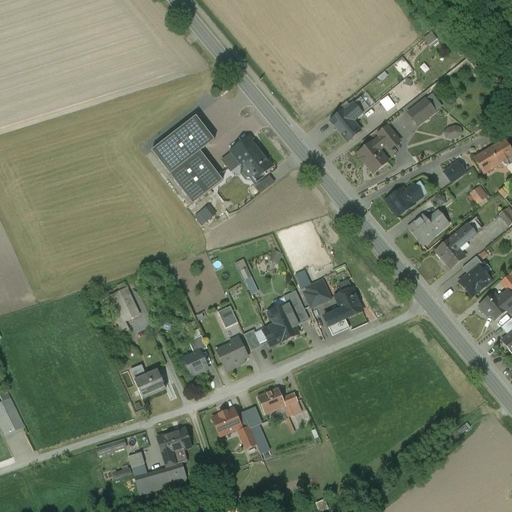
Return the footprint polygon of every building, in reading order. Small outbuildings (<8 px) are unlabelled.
[(426,37),(431,45),(440,40),(434,31),(426,37)] [(376,102),(369,93),(362,98),(365,102),(369,107),(376,102)] [(382,102),(390,112),(398,105),(390,96),(382,102)] [(425,101),(408,114),(417,126),(434,113),(425,101)] [(349,115),(345,109),(330,122),(347,143),(360,132),(351,122),(369,107),(365,102),(349,115)] [(214,141),(196,118),(152,152),(174,181),(204,157),(200,152),(214,141)] [(465,139),(464,127),(447,128),(448,140),(465,139)] [(386,128),(377,135),(379,138),(385,145),(387,148),(396,140),(386,128)] [(272,167),(249,138),(231,152),(245,170),(243,171),(242,174),(246,180),(250,180),(252,178),(254,181),(272,167)] [(371,143),(357,155),(360,158),(359,160),(363,164),(365,165),(373,174),(387,163),(377,150),(385,145),(379,138),(372,144),(371,143)] [(511,153),(504,141),(474,159),(483,175),(498,166),(499,169),(511,161),(511,153)] [(204,157),(174,181),(193,205),(223,181),(204,157)] [(457,163),(444,172),(452,184),(465,174),(457,163)] [(482,186),(472,195),(481,205),(491,197),(482,186)] [(414,187),(405,193),(402,189),(386,202),(397,217),(414,205),(413,204),(422,198),(414,187)] [(511,187),(503,187),(504,196),(511,196),(511,187)] [(209,207),(201,214),(208,222),(216,216),(209,207)] [(510,217),(505,211),(499,216),(509,228),(511,225),(511,216),(510,217)] [(427,223),(422,217),(407,230),(417,242),(433,229),(432,229),(442,220),(437,214),(427,223)] [(475,219),(434,253),(441,261),(442,260),(450,270),(464,258),(455,248),(464,241),(466,243),(481,230),(474,221),(476,219),(475,219)] [(476,258),(462,269),(467,276),(478,267),(478,268),(481,265),(476,258)] [(253,295),(261,292),(246,259),(239,263),(253,295)] [(467,276),(458,283),(471,298),(477,292),(478,293),(484,288),(484,287),(490,282),(478,268),(478,267),(467,276)] [(511,273),(500,283),(511,296),(511,294),(511,273)] [(345,292),(355,288),(351,280),(341,284),(345,292)] [(323,285),(302,295),(309,310),(330,300),(323,285)] [(126,290),(102,301),(119,339),(129,334),(123,323),(138,316),(126,290)] [(351,290),(334,297),(340,310),(345,320),(362,312),(358,304),(359,303),(357,298),(355,298),(351,290)] [(287,306),(277,311),(276,309),(268,313),(269,316),(267,316),(272,327),(262,332),(270,348),(281,342),(281,343),(298,335),(294,328),(298,327),(293,316),(303,311),(295,293),(283,298),(287,306)] [(494,295),(478,307),(483,314),(486,312),(493,321),(506,311),(508,314),(511,310),(511,302),(506,296),(499,302),(494,295)] [(230,308),(217,313),(225,330),(237,324),(230,308)] [(340,310),(323,318),(327,328),(345,320),(340,310)] [(511,318),(500,328),(507,337),(511,333),(511,318)] [(253,331),(243,336),(250,352),(261,347),(253,331)] [(511,333),(507,337),(501,343),(511,356),(511,355),(511,333)] [(201,337),(188,343),(194,355),(199,353),(207,350),(201,337)] [(237,339),(231,342),(232,345),(216,352),(226,372),(240,365),(238,362),(247,358),(237,339)] [(194,355),(183,360),(186,366),(183,367),(190,376),(191,376),(191,377),(207,370),(199,353),(194,355)] [(156,372),(142,378),(137,367),(129,370),(134,382),(133,382),(141,400),(164,390),(156,372)] [(277,389),(257,398),(265,416),(288,406),(297,403),(294,395),(282,400),(277,389)] [(2,402),(0,403),(0,429),(3,437),(15,431),(2,402)] [(297,403),(288,406),(293,417),(301,413),(297,403)] [(233,411),(226,414),(226,413),(219,416),(219,417),(212,419),(220,437),(240,429),(233,411)] [(248,429),(238,433),(245,450),(255,445),(248,429)] [(184,430),(157,439),(163,460),(177,456),(176,453),(190,449),(184,430)] [(99,448),(101,456),(124,449),(121,441),(99,448)] [(181,464),(166,468),(169,479),(184,475),(181,464)]
